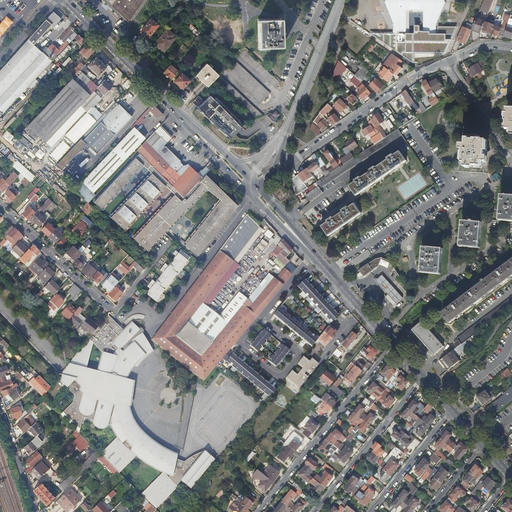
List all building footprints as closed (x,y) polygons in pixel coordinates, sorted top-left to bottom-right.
[(16,0),(12,5),(18,11),(22,6),(27,0),(16,0)] [(27,0),(22,6),(30,13),(41,0),(27,0)] [(108,0),(129,20),(143,0),(108,0)] [(385,0),(384,2),(393,24),(393,33),(388,33),(371,33),(371,34),(408,59),(410,61),(413,63),(414,58),(414,53),(445,53),(451,39),(445,39),(446,35),(453,35),(456,27),(445,27),(438,27),(438,22),(437,22),(446,3),(444,0),(385,0)] [(484,0),(480,10),(489,14),(493,0),(484,0)] [(0,70),(0,116),(24,91),(52,62),(51,61),(60,51),(61,52),(67,45),(64,42),(63,43),(58,49),(52,44),(48,48),(46,46),(41,51),(33,44),(51,25),(54,27),(61,18),(53,11),(0,70)] [(502,28),(506,29),(507,27),(510,19),(511,17),(507,16),(506,19),(504,19),(503,21),(505,21),(502,28)] [(0,24),(0,37),(13,22),(7,17),(0,24)] [(149,38),(159,24),(151,18),(140,32),(149,38)] [(473,29),(481,33),(486,22),(477,18),(473,29)] [(258,20),(258,25),(259,32),(259,48),(280,47),(280,44),(280,42),(280,38),(280,35),(280,31),(280,24),(280,19),(268,19),(258,20)] [(499,35),(502,28),(499,27),(501,21),(497,20),(494,25),(495,26),(492,34),(496,35),(497,35),(499,36),(499,35)] [(491,33),(494,25),(486,22),(483,30),(491,33)] [(59,38),(63,43),(64,42),(65,41),(69,44),(71,41),(68,38),(74,32),(75,31),(70,27),(59,38)] [(466,44),(472,31),(464,28),(459,41),(466,44)] [(155,44),(162,49),(165,45),(167,47),(168,47),(174,39),(172,37),(174,35),(167,29),(156,43),(155,44)] [(77,34),(74,32),(68,38),(71,41),(72,40),(75,37),(77,34)] [(75,38),(75,37),(72,40),(79,48),(85,41),(79,34),(75,38)] [(86,44),(70,61),(71,62),(81,52),(87,57),(94,50),(86,44)] [(375,47),(371,44),(366,50),(370,53),(375,47)] [(69,45),(55,59),(58,62),(71,47),(69,45)] [(244,49),(240,54),(276,87),(280,82),(244,49)] [(386,67),(390,69),(394,73),(397,76),(403,68),(398,64),(399,62),(402,64),(403,61),(392,54),(384,64),(386,67)] [(96,57),(88,66),(99,75),(107,67),(101,62),(100,60),(96,57)] [(234,60),(230,64),(225,69),(261,103),(270,93),(234,60)] [(338,60),(332,74),(337,79),(347,68),(338,60)] [(71,73),(74,76),(80,69),(84,65),(81,62),(71,73)] [(211,83),(215,80),(215,79),(219,76),(206,63),(196,75),(208,87),(211,83)] [(478,64),(470,68),(470,70),(469,70),(472,77),(482,72),(478,64)] [(172,79),(173,77),(178,71),(170,65),(164,73),(172,79)] [(390,69),(386,67),(380,75),(388,81),(394,73),(390,69)] [(28,125),(40,136),(46,142),(80,105),(90,95),(82,88),(90,79),(80,69),(74,76),(28,125)] [(183,89),(191,81),(182,73),(181,74),(176,80),(175,82),(179,86),(179,87),(180,88),(181,89),(183,89)] [(251,113),(256,109),(219,75),(219,76),(215,79),(251,113)] [(354,76),(351,80),(361,90),(365,86),(354,76)] [(429,83),(434,92),(444,87),(438,78),(429,83)] [(105,94),(112,87),(104,79),(97,87),(105,94)] [(377,79),(370,86),(377,92),(384,86),(377,79)] [(123,85),(127,89),(131,84),(127,80),(123,85)] [(430,95),(434,92),(429,83),(427,80),(423,82),(427,90),(427,91),(428,92),(430,95)] [(361,90),(358,93),(363,99),(368,95),(369,96),(371,93),(365,86),(361,90)] [(90,95),(80,105),(88,112),(93,106),(105,94),(97,87),(90,95)] [(407,90),(402,93),(406,99),(407,100),(410,105),(414,103),(416,106),(414,107),(416,111),(417,110),(419,108),(415,103),(407,90)] [(353,94),(348,99),(354,105),(359,100),(353,94)] [(199,96),(193,102),(198,107),(229,138),(231,137),(234,134),(237,131),(241,127),(244,124),(215,97),(213,98),(210,95),(204,101),(199,96)] [(439,102),(439,101),(436,95),(429,100),(432,106),(439,102)] [(348,106),(340,98),(334,105),(336,107),(335,108),(339,111),(340,110),(342,112),(348,106)] [(422,113),(427,110),(420,99),(415,103),(419,108),(420,110),(422,113)] [(115,101),(105,112),(107,115),(83,140),(90,146),(95,151),(112,133),(114,135),(132,117),(115,101)] [(153,103),(141,116),(143,117),(144,115),(145,116),(150,111),(157,118),(160,116),(163,113),(153,103)] [(329,103),(320,112),(323,115),(324,116),(332,107),(329,103)] [(88,113),(91,115),(97,109),(94,106),(88,113)] [(91,115),(96,120),(102,114),(97,109),(91,115)] [(262,115),(256,109),(251,113),(256,118),(262,115)] [(381,134),(384,138),(387,136),(379,125),(384,121),(379,113),(372,118),(371,119),(373,121),(378,128),(381,134)] [(337,123),(340,120),(336,114),(329,118),(334,125),(337,123)] [(323,131),(331,123),(329,121),(326,118),(325,120),(324,119),(322,121),(320,123),(319,122),(318,123),(319,124),(318,125),(322,128),(321,129),(323,131)] [(371,137),(376,133),(377,133),(376,131),(377,131),(376,129),(378,128),(373,121),(370,123),(371,125),(363,132),(366,136),(369,134),(371,137)] [(312,124),(311,128),(318,136),(322,133),(312,124)] [(28,125),(25,129),(36,140),(40,136),(28,125)] [(160,126),(137,150),(140,152),(160,173),(184,197),(197,183),(206,174),(215,165),(211,161),(202,170),(201,169),(198,173),(191,166),(190,166),(189,164),(184,165),(180,162),(182,160),(166,145),(164,146),(163,145),(171,137),(160,126)] [(86,200),(88,202),(95,195),(93,193),(138,145),(140,147),(141,145),(139,143),(145,137),(135,127),(82,183),(79,180),(72,188),(86,200)] [(402,134),(398,129),(384,138),(354,157),(343,165),(340,166),(330,173),(326,176),(323,178),(316,182),(318,185),(320,188),(402,134)] [(2,136),(9,142),(14,137),(7,131),(2,136)] [(95,151),(90,146),(88,148),(95,155),(114,135),(112,133),(95,151)] [(375,143),(384,138),(381,134),(378,136),(373,139),(375,143)] [(345,143),(350,151),(358,145),(353,137),(345,143)] [(483,139),(475,139),(475,140),(467,140),(467,145),(463,144),(463,149),(464,149),(463,161),(466,161),(465,167),(469,167),(470,166),(482,166),(483,161),(486,162),(487,156),(486,156),(486,153),(486,151),(487,151),(488,142),(483,142),(483,139)] [(51,156),(59,162),(70,146),(62,141),(51,156)] [(40,149),(35,154),(40,159),(45,154),(40,149)] [(325,153),(330,161),(335,158),(334,156),(329,150),(325,153)] [(350,186),(357,195),(365,189),(380,179),(397,167),(407,161),(400,151),(394,155),(393,154),(387,158),(388,159),(377,167),(376,166),(370,170),(371,171),(361,177),(361,176),(355,180),(356,181),(350,186)] [(160,173),(140,152),(135,157),(143,164),(152,173),(165,186),(174,194),(188,207),(191,204),(184,197),(160,173)] [(343,165),(354,157),(351,152),(341,159),(343,163),(342,163),(342,164),(343,165)] [(316,153),(312,155),(317,162),(320,167),(324,172),(327,171),(323,166),(326,164),(321,156),(319,158),(316,153)] [(143,164),(135,157),(93,202),(101,209),(143,164)] [(330,161),(334,166),(334,167),(339,164),(335,158),(330,161)] [(317,162),(308,168),(312,173),(320,167),(317,162)] [(330,173),(340,166),(339,164),(334,167),(334,166),(328,170),(330,173)] [(301,193),(308,188),(304,182),(314,176),(312,173),(308,168),(299,174),(293,178),(292,180),(293,182),(301,193)] [(14,171),(5,181),(6,182),(15,172),(14,171)] [(10,185),(10,184),(18,175),(15,172),(6,182),(5,181),(2,178),(0,179),(0,188),(3,191),(9,184),(10,185)] [(165,186),(152,173),(110,217),(124,230),(165,186)] [(48,182),(51,178),(44,174),(42,177),(48,182)] [(222,198),(186,243),(199,254),(237,205),(206,174),(197,183),(184,197),(191,204),(207,187),(222,198)] [(306,195),(311,202),(323,192),(320,188),(318,185),(306,195)] [(8,189),(5,193),(9,197),(7,199),(10,202),(16,196),(14,195),(17,193),(14,190),(11,192),(8,189)] [(38,196),(36,193),(30,200),(32,202),(38,196)] [(188,207),(174,194),(133,238),(147,251),(188,207)] [(501,208),(500,218),(500,219),(500,220),(501,220),(501,219),(511,220),(511,194),(501,194),(501,195),(502,195),(501,208)] [(39,208),(37,210),(35,212),(30,218),(40,226),(44,221),(46,219),(40,213),(42,210),(43,211),(52,201),(48,198),(42,205),(39,208)] [(87,202),(82,208),(88,214),(93,208),(87,202)] [(328,222),(322,226),(329,236),(337,230),(352,220),(362,213),(355,203),(349,207),(348,206),(342,210),(343,211),(334,218),(333,217),(328,220),(328,222)] [(23,214),(29,219),(30,218),(35,212),(28,206),(25,208),(26,209),(23,214)] [(57,207),(52,212),(55,216),(61,211),(57,207)] [(93,222),(85,215),(84,214),(82,217),(91,225),(93,222)] [(152,339),(204,380),(215,367),(283,285),(276,279),(260,298),(254,305),(239,292),(234,298),(219,316),(228,323),(222,331),(201,355),(177,336),(196,310),(202,303),(218,281),(233,261),(260,227),(258,225),(247,214),(204,270),(152,339)] [(48,235),(54,229),(48,223),(51,219),(48,217),(46,219),(44,221),(47,224),(46,225),(44,227),(42,230),(48,235)] [(462,232),(461,244),(461,245),(461,246),(462,246),(462,245),(479,247),(480,247),(481,247),(481,246),(480,246),(482,223),(483,222),(474,221),(474,220),(471,220),(471,221),(463,220),(463,221),(462,232)] [(80,236),(87,228),(79,221),(71,230),(76,235),(78,233),(80,236)] [(5,232),(8,235),(14,228),(12,226),(5,232)] [(62,234),(55,227),(54,229),(48,235),(55,242),(62,234)] [(263,230),(260,227),(233,261),(237,264),(263,230)] [(8,235),(4,239),(13,247),(19,241),(23,237),(14,228),(8,235)] [(58,243),(59,244),(61,246),(67,240),(66,239),(63,237),(58,243)] [(285,258),(292,249),(282,238),(281,239),(282,240),(278,244),(279,245),(273,253),(286,265),(289,262),(285,258)] [(86,248),(91,242),(88,239),(83,245),(86,248)] [(263,240),(255,250),(261,255),(269,245),(263,240)] [(13,247),(11,249),(21,258),(23,256),(28,250),(19,241),(13,247)] [(33,245),(28,250),(23,256),(24,257),(31,251),(36,256),(40,252),(33,245)] [(67,253),(75,260),(81,253),(78,250),(74,247),(74,246),(74,247),(73,246),(67,253)] [(423,259),(422,270),(422,271),(422,272),(423,272),(423,271),(441,273),(441,274),(441,273),(442,272),(441,272),(443,248),(444,248),(423,246),(423,247),(424,247),(423,259)] [(179,273),(185,265),(187,263),(186,262),(188,259),(186,257),(184,256),(187,253),(182,249),(179,252),(176,249),(174,252),(177,255),(169,265),(166,263),(161,269),(164,271),(156,282),(153,279),(148,285),(151,287),(147,293),(157,300),(161,295),(160,294),(165,289),(166,289),(174,279),(173,278),(178,272),(179,273)] [(393,264),(390,260),(382,257),(376,259),(359,270),(360,271),(361,271),(364,275),(377,266),(388,272),(393,279),(392,280),(393,280),(395,279),(400,275),(395,267),(399,264),(397,261),(393,264)] [(22,258),(17,263),(20,266),(25,261),(22,258)] [(39,258),(36,262),(43,269),(48,264),(45,261),(44,262),(39,258)] [(76,258),(73,262),(80,269),(84,265),(76,258)] [(476,287),(442,313),(449,322),(450,323),(511,276),(511,259),(486,280),(481,273),(471,281),(476,287)] [(128,269),(130,271),(134,266),(137,262),(136,261),(128,269)] [(237,264),(233,261),(218,281),(224,285),(239,265),(237,264)] [(126,274),(130,271),(128,269),(121,262),(117,266),(126,274)] [(141,272),(144,268),(137,262),(134,266),(141,272)] [(95,269),(90,264),(88,263),(82,270),(89,276),(95,269)] [(47,267),(42,273),(49,279),(54,274),(47,267)] [(98,282),(101,284),(106,278),(99,272),(103,268),(101,267),(97,270),(98,271),(92,278),(97,283),(98,282)] [(286,277),(289,273),(284,268),(278,277),(283,281),(286,277)] [(42,273),(41,272),(40,274),(47,281),(49,279),(42,273)] [(235,273),(232,277),(236,279),(235,280),(238,282),(241,278),(235,273)] [(260,298),(276,279),(269,273),(253,293),(260,298)] [(115,286),(118,283),(119,282),(110,274),(106,278),(101,284),(110,292),(115,286)] [(392,283),(384,275),(377,281),(385,289),(390,294),(398,302),(404,297),(396,288),(392,283)] [(36,277),(30,284),(33,287),(39,280),(36,277)] [(310,284),(305,279),(297,286),(302,291),(310,284)] [(51,280),(45,286),(55,295),(61,289),(55,284),(55,282),(53,280),(52,280),(51,280)] [(110,292),(108,294),(116,301),(123,293),(118,289),(121,286),(118,283),(115,286),(110,292)] [(79,287),(75,284),(68,292),(72,295),(79,287)] [(314,290),(310,284),(302,291),(307,296),(314,290)] [(78,295),(82,290),(79,287),(72,295),(70,297),(71,298),(75,301),(79,296),(78,295)] [(319,295),(314,290),(307,296),(312,301),(319,295)] [(55,295),(50,301),(51,301),(48,305),(54,310),(57,307),(58,308),(64,302),(59,298),(58,299),(55,295)] [(319,295),(312,301),(317,306),(324,300),(319,295)] [(455,343),(458,347),(464,342),(469,338),(511,305),(511,296),(458,338),(459,340),(455,343)] [(324,300),(317,306),(321,311),(329,305),(324,300)] [(228,323),(219,316),(202,303),(196,310),(222,331),(228,323)] [(63,312),(70,319),(74,313),(77,310),(71,304),(63,312)] [(329,305),(321,311),(326,317),(333,310),(329,305)] [(79,330),(81,326),(84,322),(77,316),(80,313),(83,309),(79,307),(77,310),(74,313),(75,314),(70,320),(77,326),(76,328),(79,330)] [(280,307),(274,314),(279,319),(286,311),(280,307)] [(201,355),(222,331),(196,310),(177,336),(201,355)] [(333,310),(326,317),(331,322),(337,315),(333,310)] [(286,311),(279,319),(285,323),(291,316),(286,311)] [(77,316),(84,322),(86,319),(80,313),(77,316)] [(156,444),(155,443),(153,442),(150,440),(148,438),(146,435),(142,432),(138,427),(135,423),(132,418),(129,412),(127,408),(127,406),(129,406),(134,381),(126,379),(126,377),(127,375),(128,372),(130,368),(132,365),(133,363),(137,366),(140,362),(144,358),(149,354),(151,352),(153,350),(143,333),(143,332),(142,333),(140,330),(140,329),(138,327),(132,322),(125,330),(108,315),(99,326),(92,335),(80,350),(61,374),(62,374),(60,380),(75,394),(73,402),(61,414),(79,433),(84,417),(94,420),(94,421),(94,422),(94,423),(94,425),(95,425),(96,426),(97,428),(98,428),(99,429),(101,429),(102,429),(104,429),(105,428),(106,425),(112,427),(118,437),(100,454),(120,473),(137,456),(138,457),(142,460),(156,444)] [(291,316),(285,323),(290,328),(296,320),(291,316)] [(81,326),(92,335),(99,326),(88,317),(86,319),(84,322),(81,326)] [(296,320),(290,328),(296,332),(302,325),(296,320)] [(423,342),(434,334),(428,328),(428,327),(427,326),(422,321),(412,330),(420,338),(423,342)] [(302,325),(296,332),(301,337),(307,329),(302,325)] [(336,332),(328,326),(318,338),(326,345),(336,332)] [(271,335),(264,329),(259,334),(267,341),(271,335)] [(307,329),(301,337),(306,341),(313,334),(307,329)] [(418,339),(420,338),(412,330),(411,331),(418,339)] [(344,346),(342,349),(344,351),(356,335),(352,332),(342,344),(344,346)] [(267,341),(259,334),(255,340),(262,346),(267,341)] [(313,334),(306,341),(312,346),(318,338),(313,334)] [(433,352),(443,344),(434,334),(423,342),(433,352)] [(6,348),(9,345),(4,339),(1,342),(6,348)] [(255,340),(250,345),(258,352),(262,346),(255,340)] [(458,347),(457,347),(460,350),(467,345),(466,345),(464,342),(458,347)] [(289,350),(282,344),(277,349),(285,355),(289,350)] [(444,346),(443,344),(433,352),(435,354),(436,354),(444,346)] [(367,349),(363,347),(358,354),(369,362),(377,352),(369,346),(367,349)] [(456,348),(441,360),(449,370),(461,361),(459,358),(460,357),(456,353),(456,354),(454,352),(456,351),(458,351),(456,348)] [(277,349),(273,355),(280,361),(285,355),(277,349)] [(238,358),(233,354),(227,361),(232,366),(238,358)] [(273,355),(268,360),(276,366),(280,361),(273,355)] [(304,356),(297,364),(298,364),(303,368),(297,375),(292,371),(293,370),(292,370),(286,378),(293,384),(313,361),(311,360),(312,359),(312,358),(309,361),(304,357),(304,356)] [(244,363),(238,358),(232,366),(237,370),(244,363)] [(314,362),(313,361),(293,384),(298,388),(308,376),(307,377),(304,374),(306,371),(310,374),(318,364),(315,361),(314,362)] [(354,364),(351,362),(349,365),(346,369),(350,372),(355,377),(364,367),(358,362),(352,370),(350,368),(354,364)] [(249,367),(244,363),(237,370),(243,375),(249,367)] [(396,376),(400,371),(398,368),(396,371),(388,365),(382,373),(392,381),(395,377),(396,376)] [(254,372),(249,367),(243,375),(248,379),(254,372)] [(35,389),(43,396),(51,387),(33,369),(32,370),(24,378),(25,379),(33,386),(35,389)] [(508,369),(494,380),(496,383),(507,374),(511,379),(511,372),(511,371),(508,369)] [(325,370),(320,378),(330,386),(335,379),(325,370)] [(404,373),(401,370),(400,371),(396,376),(395,377),(394,379),(400,384),(398,386),(403,389),(409,382),(402,376),(404,373)] [(260,376),(254,372),(248,379),(253,384),(260,376)] [(348,386),(355,377),(350,372),(345,378),(346,379),(343,382),(348,386)] [(343,377),(341,375),(333,384),(336,386),(342,380),(341,380),(343,377)] [(8,381),(6,376),(0,378),(2,383),(0,383),(0,389),(1,392),(2,391),(11,388),(8,380),(8,381)] [(265,381),(260,376),(253,384),(259,388),(265,381)] [(388,386),(378,378),(375,381),(386,389),(387,387),(388,386)] [(270,385),(265,381),(259,388),(264,393),(270,385)] [(376,397),(371,402),(374,404),(378,399),(384,391),(374,383),(368,391),(376,397)] [(340,395),(343,392),(336,386),(333,384),(330,388),(333,391),(334,390),(340,395)] [(16,387),(14,385),(11,388),(2,391),(4,397),(5,396),(12,390),(16,387)] [(276,390),(270,385),(264,393),(270,397),(276,390)] [(386,389),(384,391),(378,399),(388,407),(394,399),(386,393),(387,392),(390,394),(392,391),(389,389),(387,387),(386,389)] [(511,387),(486,410),(492,416),(511,400),(511,387)] [(14,389),(8,395),(13,401),(20,395),(14,389)] [(486,391),(477,398),(483,406),(492,399),(486,391)] [(326,393),(321,399),(322,400),(331,407),(336,401),(326,393)] [(316,404),(321,399),(315,394),(310,399),(316,404)] [(366,398),(355,412),(362,418),(365,415),(362,412),(368,406),(371,408),(372,407),(374,404),(371,402),(369,400),(366,398)] [(327,412),(331,407),(322,400),(320,403),(322,405),(320,408),(319,407),(316,410),(321,415),(325,410),(327,412)] [(414,400),(408,408),(419,417),(422,413),(424,410),(426,407),(420,402),(419,404),(414,400)] [(434,406),(430,402),(426,407),(424,410),(428,413),(434,406)] [(22,415),(17,403),(10,409),(13,418),(22,415)] [(406,425),(410,428),(411,427),(416,421),(419,417),(408,408),(402,416),(406,419),(409,415),(412,418),(414,420),(411,423),(409,422),(409,421),(406,425)] [(312,410),(308,414),(315,419),(318,415),(312,410)] [(362,418),(370,424),(376,417),(370,412),(367,415),(369,417),(368,417),(366,416),(369,412),(368,411),(365,415),(362,418)] [(362,418),(355,412),(349,420),(353,424),(356,420),(359,422),(362,418)] [(31,414),(30,413),(28,414),(23,419),(17,424),(22,430),(24,432),(28,428),(30,427),(29,426),(26,422),(29,420),(27,417),(31,414)] [(422,413),(419,417),(425,422),(430,425),(436,418),(431,414),(428,418),(422,413)] [(419,417),(416,421),(422,426),(422,425),(425,422),(419,417)] [(370,424),(362,418),(359,422),(356,426),(355,428),(353,430),(350,433),(353,435),(354,436),(355,437),(358,434),(356,433),(359,428),(364,432),(370,424)] [(310,419),(304,427),(312,433),(318,425),(310,419)] [(43,430),(36,422),(30,427),(28,428),(36,437),(43,430)] [(422,425),(422,426),(419,430),(423,433),(430,425),(425,422),(422,425)] [(354,424),(348,431),(350,433),(353,430),(355,428),(356,426),(354,424)] [(393,435),(400,441),(408,431),(404,428),(401,425),(393,435)] [(305,429),(302,433),(307,438),(311,434),(305,429)] [(16,439),(24,432),(22,430),(19,433),(14,435),(16,439)] [(90,443),(79,433),(75,430),(72,433),(77,438),(72,442),(80,452),(90,443)] [(332,433),(327,439),(338,448),(341,445),(336,440),(338,438),(340,439),(343,435),(337,430),(334,434),(332,433)] [(408,431),(400,441),(408,447),(416,437),(408,431)] [(447,431),(441,439),(454,449),(457,445),(449,438),(452,435),(447,431)] [(287,439),(284,443),(289,446),(294,451),(302,441),(296,437),(292,443),(287,439)] [(338,448),(327,439),(320,449),(327,455),(330,451),(329,450),(331,447),(336,451),(338,448)] [(454,449),(441,439),(435,446),(440,450),(443,446),(446,448),(448,446),(453,450),(454,449)] [(30,441),(24,447),(27,450),(26,451),(29,454),(36,448),(30,441)] [(387,446),(393,450),(396,446),(391,441),(387,446)] [(376,449),(373,452),(379,457),(384,451),(380,447),(382,445),(377,442),(374,445),(377,447),(376,449)] [(461,448),(455,455),(460,459),(469,448),(461,442),(458,445),(461,448)] [(343,451),(349,457),(353,451),(343,443),(341,445),(338,448),(343,451)] [(161,447),(156,444),(142,460),(146,463),(152,466),(158,470),(163,472),(141,494),(152,505),(156,509),(178,487),(177,486),(182,481),(191,489),(216,460),(206,451),(201,457),(197,454),(195,456),(190,458),(187,460),(184,462),(174,457),(176,453),(173,452),(170,451),(166,449),(161,447)] [(294,451),(289,446),(283,453),(282,452),(278,458),(284,462),(288,457),(289,458),(294,451)] [(388,464),(395,469),(399,464),(392,459),(400,449),(396,446),(393,450),(384,461),(386,462),(388,464)] [(98,458),(100,454),(97,450),(58,486),(63,491),(98,458)] [(41,457),(36,451),(26,460),(31,466),(41,457)] [(252,451),(245,460),(248,462),(255,453),(252,451)] [(334,453),(332,456),(337,460),(339,457),(345,462),(349,457),(343,451),(338,457),(334,453)] [(313,452),(310,456),(320,464),(323,460),(313,452)] [(379,457),(373,452),(368,459),(370,460),(371,460),(375,463),(379,457)] [(442,459),(435,453),(431,458),(438,464),(442,459)] [(116,476),(120,473),(100,454),(98,458),(116,476)] [(308,464),(303,469),(310,474),(319,464),(311,458),(307,463),(308,464)] [(425,458),(419,465),(425,470),(427,468),(430,464),(426,460),(427,459),(425,458)] [(444,461),(451,466),(453,463),(447,458),(444,461)] [(51,468),(43,459),(33,468),(32,470),(39,478),(51,468)] [(384,461),(380,465),(382,467),(385,468),(380,474),(387,479),(395,469),(388,464),(386,462),(384,461)] [(268,478),(272,482),(279,473),(270,465),(263,474),(264,475),(266,476),(268,478)] [(425,470),(419,465),(416,469),(417,471),(416,472),(421,476),(425,470)] [(476,465),(470,473),(480,482),(485,476),(482,474),(480,476),(477,473),(480,469),(481,469),(476,465)] [(430,474),(433,476),(435,478),(439,472),(436,470),(438,468),(436,466),(430,474)] [(435,478),(441,482),(449,472),(443,468),(439,472),(435,478)] [(265,491),(272,482),(268,478),(266,476),(264,475),(263,474),(257,469),(252,475),(255,478),(256,477),(261,481),(258,485),(265,491)] [(310,474),(303,469),(299,474),(310,483),(311,481),(315,478),(312,476),(310,474)] [(315,478),(325,486),(332,478),(333,477),(327,472),(321,479),(320,478),(321,478),(317,474),(315,478)] [(357,472),(349,481),(360,490),(363,487),(365,484),(368,481),(365,479),(364,481),(360,485),(359,486),(356,485),(358,483),(362,477),(357,472)] [(480,482),(470,473),(461,484),(467,489),(470,485),(468,484),(471,480),(477,485),(480,482)] [(485,476),(480,482),(477,485),(472,492),(474,495),(482,485),(490,491),(496,483),(486,475),(485,476)] [(379,476),(376,479),(383,484),(385,481),(379,476)] [(320,493),(325,486),(315,478),(311,481),(316,486),(312,491),(317,495),(320,492),(320,493)] [(436,488),(441,482),(435,478),(430,484),(436,488)] [(360,490),(349,481),(344,488),(350,492),(353,488),(356,490),(353,494),(355,496),(356,495),(360,490)] [(293,485),(296,487),(302,493),(305,490),(295,482),(293,485)] [(33,491),(47,506),(55,498),(41,483),(33,491)] [(415,493),(418,489),(413,484),(410,488),(412,489),(410,492),(413,494),(415,493)] [(293,489),(283,501),(290,508),(293,504),(290,501),(297,493),(300,495),(302,493),(296,487),(294,490),(293,489)] [(458,487),(449,499),(454,503),(458,499),(457,498),(460,495),(463,497),(466,493),(458,487)] [(58,499),(63,505),(75,495),(72,492),(74,491),(70,488),(58,499)] [(369,488),(365,494),(371,499),(375,494),(373,493),(374,492),(369,488)] [(108,494),(112,498),(117,493),(114,489),(108,494)] [(365,494),(360,490),(356,495),(360,499),(360,500),(364,504),(365,503),(367,504),(371,499),(365,494)] [(399,497),(406,503),(409,499),(406,497),(409,493),(405,490),(399,497)] [(310,499),(302,493),(300,495),(300,496),(307,502),(310,499)] [(406,503),(414,509),(420,502),(415,498),(417,496),(418,495),(415,493),(413,494),(409,499),(406,503)] [(238,502),(247,509),(252,503),(255,499),(249,494),(246,498),(243,496),(240,500),(238,502)] [(63,505),(69,511),(81,500),(78,496),(77,497),(75,495),(63,505)] [(482,501),(474,495),(472,498),(472,497),(468,501),(471,504),(468,508),(473,511),(482,501)] [(393,511),(392,511),(391,511),(399,511),(403,507),(406,503),(399,497),(393,505),(395,507),(396,507),(397,508),(398,509),(396,511),(393,511)] [(293,504),(290,508),(295,511),(298,511),(307,503),(302,499),(301,501),(298,498),(293,504)] [(343,502),(340,499),(338,502),(346,508),(348,505),(343,502)] [(454,503),(449,499),(440,510),(442,511),(446,511),(448,510),(451,511),(456,511),(457,511),(452,506),(454,503)] [(237,511),(244,511),(247,509),(238,502),(237,501),(236,500),(230,508),(234,511),(237,511)] [(511,511),(511,501),(509,500),(502,508),(508,511),(511,511)] [(90,507),(88,505),(85,501),(81,505),(86,511),(90,507)] [(109,511),(100,501),(92,509),(94,511),(109,511)] [(121,501),(115,507),(119,511),(129,511),(131,511),(121,501)] [(286,511),(290,508),(283,501),(274,511),(281,511),(284,509),(286,510),(284,511),(286,511)] [(406,503),(403,507),(406,509),(404,511),(411,511),(414,509),(406,503)]
